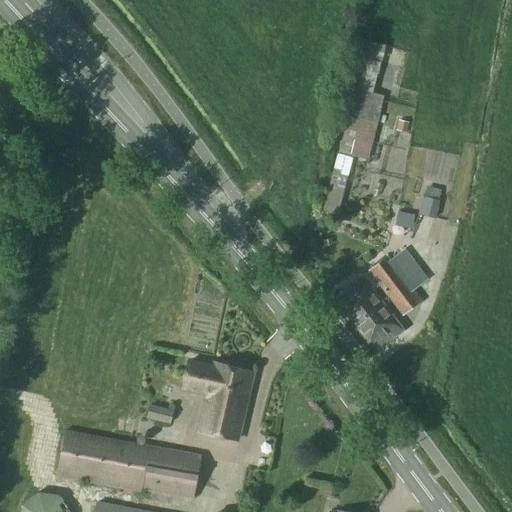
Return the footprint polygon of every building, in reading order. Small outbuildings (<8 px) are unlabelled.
[(365,42),(362,58),(382,63),(385,46),(365,42)] [(356,93),(372,97),(380,63),(349,55),(336,105),(352,109),(356,93)] [(349,118),(340,153),(367,160),(383,100),(372,97),(356,93),(352,109),(349,118)] [(408,123),(398,121),(396,131),(406,133),(408,123)] [(332,174),(322,211),(337,215),(347,178),(332,174)] [(422,198),(418,215),(435,219),(440,201),(438,201),(425,198),(422,198)] [(415,216),(397,212),(395,226),(412,229),(415,216)] [(361,277),(342,293),(349,302),(343,307),(369,341),(375,337),(382,346),(402,331),(381,303),(372,291),(379,286),(389,298),(403,316),(420,303),(412,292),(386,258),(368,272),(369,272),(362,278),(361,277)] [(237,441),(252,374),(213,366),(213,368),(189,363),(182,390),(206,396),(198,432),(237,441)] [(147,420),(169,425),(172,413),(150,408),(147,420)] [(56,478),(142,494),(142,492),(193,501),(200,458),(65,432),(56,478)] [(20,507),(19,511),(70,511),(59,497),(38,494),(20,507)] [(93,511),(142,511),(96,503),(93,511)]
